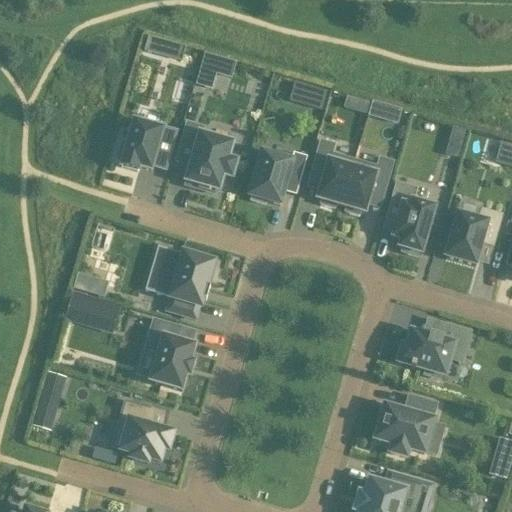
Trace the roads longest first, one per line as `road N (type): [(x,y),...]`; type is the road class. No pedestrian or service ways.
road 1 (residential): [(264,253),(195,502)]
road 2 (residential): [(313,511),(380,287)]
road 3 (residential): [(264,253),(128,213)]
road 4 (residential): [(511,324),(380,287)]
road 5 (residential): [(195,502),(64,471)]
road 6 (residential): [(380,287),(339,258),(264,253)]
